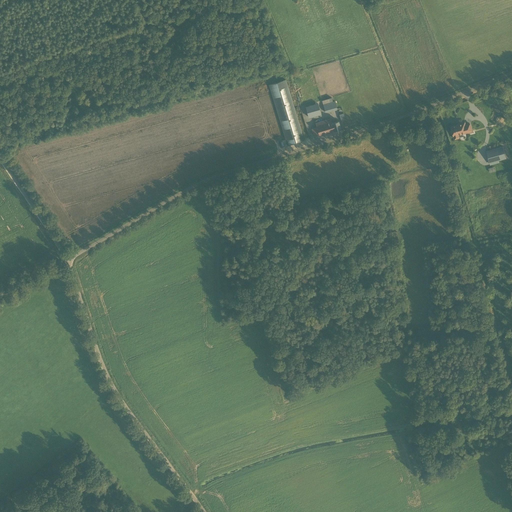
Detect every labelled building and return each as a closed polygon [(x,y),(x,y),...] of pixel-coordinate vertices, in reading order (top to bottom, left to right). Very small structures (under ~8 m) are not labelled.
[(287,145),(304,140),(286,80),(269,85),(285,139),(279,141),(281,147),(287,145)] [(308,117),(320,114),(318,106),(306,109),(308,117)] [(331,123),(330,120),(316,124),(317,127),(312,129),(314,136),(319,135),(319,136),(341,129),(338,121),(331,123)] [(466,125),(465,122),(459,123),(460,124),(451,127),(455,139),(459,138),(458,135),(472,131),(470,124),(466,125)] [(486,151),(490,165),(499,163),(498,161),(506,158),(502,146),(486,151)]
